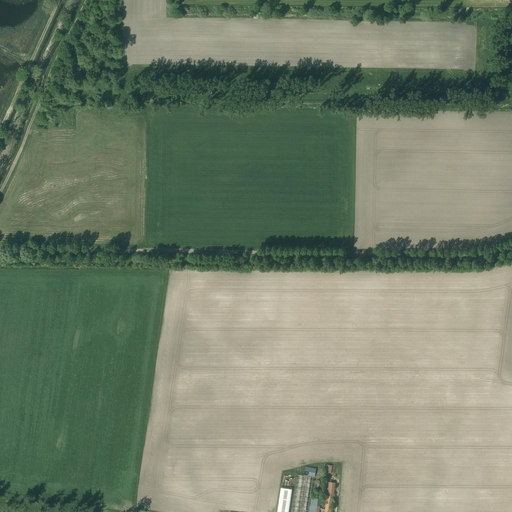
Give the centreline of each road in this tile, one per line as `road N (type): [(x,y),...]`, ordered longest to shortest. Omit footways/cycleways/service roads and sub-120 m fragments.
road 1 (track): [(17,249),(465,253),(511,244)]
road 2 (track): [(120,98),(511,100)]
road 3 (track): [(0,185),(82,0)]
